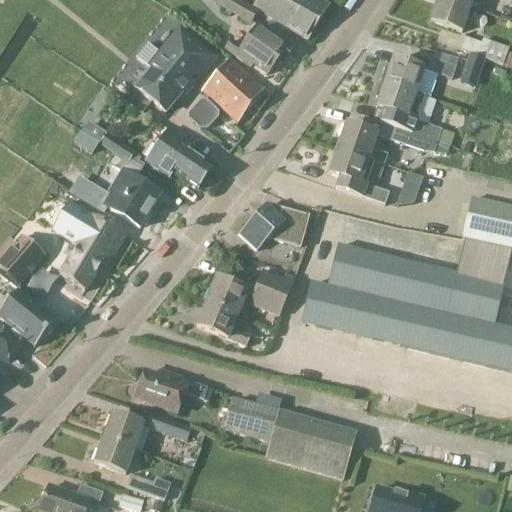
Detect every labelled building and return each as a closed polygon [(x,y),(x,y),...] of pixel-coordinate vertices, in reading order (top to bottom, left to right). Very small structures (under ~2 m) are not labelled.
[(250,26),(258,14),(233,0),(206,0),(250,26)] [(258,0),(252,11),(258,14),(308,44),(329,9),(314,0),(258,0)] [(474,12),(441,0),(438,0),(430,24),(462,35),(466,21),(471,23),(474,12)] [(441,0),(474,12),(478,1),(475,0),(441,0)] [(252,67),(267,78),(280,60),(285,63),(292,53),(259,28),(242,51),(232,43),(226,52),(250,70),(252,67)] [(139,93),(172,118),(187,99),(190,102),(221,61),(182,31),(152,70),(155,72),(139,93)] [(464,40),(460,52),(511,70),(511,57),(507,56),(509,51),(483,42),(481,46),(464,40)] [(484,61),(470,56),(463,76),(478,81),(484,61)] [(456,69),(432,60),(428,73),(452,82),(456,69)] [(386,70),(381,84),(416,96),(424,72),(394,61),(390,71),(386,70)] [(231,63),(204,93),(239,126),(264,93),(231,63)] [(425,99),(416,96),(381,84),(376,100),(380,101),(377,110),(384,113),(380,126),(385,127),(410,135),(437,144),(441,132),(416,123),(425,99)] [(188,119),(200,131),(207,131),(219,119),(219,114),(206,101),(201,102),(189,115),(188,119)] [(98,146),(122,162),(123,161),(124,162),(140,173),(144,168),(138,164),(139,161),(133,157),(134,155),(91,126),(84,136),(99,146),(98,146)] [(339,140),(335,150),(374,164),(377,154),(373,152),(378,138),(346,127),(341,141),(339,140)] [(437,144),(410,135),(385,127),(381,140),(406,148),(423,153),(433,155),(437,144)] [(171,175),(187,153),(190,148),(168,132),(145,164),(168,180),(171,175)] [(92,142),(86,152),(91,156),(98,146),(92,142)] [(469,148),(462,146),(460,152),(466,154),(469,148)] [(370,175),(374,164),(335,150),(331,161),(334,162),(329,177),(339,180),(335,190),(385,207),(388,196),(365,189),(370,175)] [(187,153),(171,175),(196,192),(211,170),(187,153)] [(103,198),(92,218),(91,218),(121,236),(129,224),(140,230),(160,196),(135,181),(140,173),(124,162),(119,171),(122,173),(106,199),(103,198)] [(400,198),(396,208),(413,206),(414,202),(400,198)] [(463,241),(465,241),(511,252),(511,210),(471,201),(463,241)] [(73,246),(72,247),(76,250),(59,279),(83,295),(101,266),(106,268),(124,238),(121,236),(91,218),(92,218),(69,203),(50,233),(73,246)] [(257,253),(267,242),(299,250),(307,218),(266,207),(239,237),(257,253)] [(20,239),(15,246),(8,253),(0,262),(0,273),(17,289),(44,259),(20,239)] [(511,252),(465,241),(457,277),(338,249),(328,290),(311,286),(302,325),(511,375),(511,333),(495,329),(511,252)] [(217,279),(207,303),(238,317),(244,304),(280,319),(293,286),(264,273),(257,290),(249,286),(247,292),(217,279)] [(20,338),(34,349),(37,346),(50,330),(55,324),(16,292),(0,312),(0,321),(12,332),(20,338)] [(238,317),(207,303),(197,327),(247,348),(251,337),(233,329),(238,317)] [(20,338),(12,332),(8,339),(2,335),(1,335),(0,334),(0,360),(7,365),(20,347),(15,344),(20,338)] [(173,401),(181,403),(183,396),(203,403),(207,391),(187,384),(173,379),(171,385),(144,375),(135,402),(169,413),(173,401)] [(232,401),(224,432),(271,444),(279,413),(232,401)] [(279,413),(271,444),(267,460),(344,480),(356,434),(279,413)] [(112,416),(103,441),(134,452),(143,428),(112,416)] [(193,432),(153,417),(148,430),(188,445),(193,432)] [(134,452),(103,441),(94,466),(125,477),(134,452)] [(172,487),(157,481),(155,486),(131,477),(126,490),(166,504),(172,487)] [(40,511),(85,511),(88,508),(97,511),(103,496),(76,485),(71,497),(49,488),(40,511)] [(421,511),(425,499),(396,491),(395,495),(378,490),(377,492),(374,491),(371,503),(374,504),(371,511),(421,511)] [(122,498),(119,510),(125,511),(141,511),(144,504),(122,498)] [(149,504),(146,511),(149,511),(160,511),(163,505),(152,501),(151,504),(149,504)]
